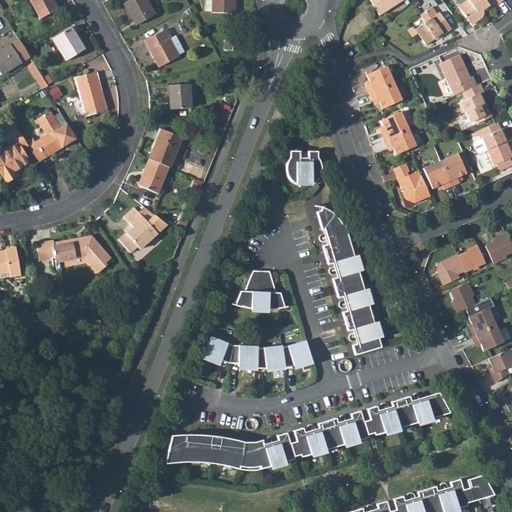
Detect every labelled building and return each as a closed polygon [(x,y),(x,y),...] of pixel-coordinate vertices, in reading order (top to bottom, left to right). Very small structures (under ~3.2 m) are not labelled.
[(28,0),(39,20),(57,11),(50,0),(28,0)] [(134,25),(153,15),(143,0),(128,0),(122,3),(134,25)] [(230,14),(230,0),(209,0),(209,13),(230,14)] [(402,0),(368,0),(379,16),(402,0)] [(466,0),(457,8),(469,23),(479,16),(480,12),(481,11),(493,2),(494,4),(498,0),(466,0)] [(437,11),(436,12),(431,5),(419,14),(423,21),(414,28),(417,31),(415,32),(424,45),(442,32),(443,33),(450,28),(437,11)] [(417,31),(414,28),(411,25),(406,29),(410,36),(415,32),(417,31)] [(63,60),(83,49),(70,26),(50,38),(63,60)] [(140,39),(154,66),(174,56),(164,37),(167,36),(162,27),(140,39)] [(181,52),(171,34),(167,36),(164,37),(174,56),(181,52)] [(0,73),(27,56),(17,39),(0,49),(0,73)] [(229,52),(230,42),(221,42),(221,51),(229,52)] [(476,85),(472,75),(469,77),(459,54),(438,64),(452,96),(461,92),(476,85)] [(45,85),(31,62),(26,65),(40,88),(45,85)] [(367,86),(371,94),(396,83),(388,66),(368,75),(371,80),(373,84),(369,86),(367,86)] [(105,109),(94,71),(73,77),(84,115),(105,109)] [(187,108),(187,102),(186,83),(166,84),(167,109),(187,108)] [(396,83),(371,94),(374,101),(375,101),(380,99),(381,103),(384,109),(404,100),(396,83)] [(479,93),(483,91),(480,84),(476,85),(461,92),(464,99),(459,101),(468,121),(474,119),(476,123),(491,115),(487,106),(485,107),(479,93)] [(57,125),(56,126),(46,110),(33,118),(43,134),(31,142),(28,137),(24,140),(26,144),(36,160),(41,157),(67,141),(74,137),(64,121),(57,125)] [(385,126),(387,130),(383,132),(382,133),(385,139),(410,128),(402,111),(383,120),(385,126)] [(19,133),(10,117),(0,123),(0,132),(9,146),(15,143),(12,138),(19,133)] [(509,157),(511,156),(511,155),(505,141),(500,128),(497,123),(476,132),(477,134),(478,137),(480,136),(485,148),(493,165),(496,163),(509,157)] [(500,128),(505,141),(508,140),(502,127),(500,128)] [(168,167),(179,137),(157,128),(146,158),(166,166),(168,167)] [(398,154),(418,144),(410,128),(385,139),(389,148),(390,147),(394,145),(395,148),(398,154)] [(29,160),(21,147),(26,144),(24,140),(19,133),(12,138),(15,143),(9,146),(0,151),(0,174),(4,181),(16,174),(13,169),(29,160)] [(480,136),(478,137),(473,140),(472,142),(476,150),(478,151),(485,148),(480,136)] [(298,149),(288,150),(288,154),(286,159),(286,164),(286,170),(288,174),(291,178),(294,181),(294,183),(310,183),(310,180),(313,177),(315,175),(317,170),(318,165),(317,160),(316,155),(315,154),(315,149),(305,149),(305,154),(298,154),(298,149)] [(440,160),(452,185),(460,182),(459,180),(457,176),(461,174),(466,171),(457,152),(440,160)] [(509,157),(496,163),(499,170),(511,164),(509,157)] [(146,158),(134,187),(154,195),(166,166),(146,158)] [(423,168),(432,188),(438,185),(442,183),(444,188),(444,189),(452,185),(440,160),(423,168)] [(418,170),(409,175),(407,171),(410,170),(406,162),(394,168),(399,178),(398,179),(407,199),(415,202),(430,196),(418,170)] [(135,244),(138,247),(155,232),(166,223),(154,214),(145,221),(136,211),(132,205),(121,215),(131,226),(126,230),(125,230),(115,238),(127,251),(135,244)] [(136,211),(145,221),(154,214),(143,205),(136,211)] [(327,209),(322,207),(320,211),(318,212),(328,244),(324,246),(328,262),(333,261),(336,260),(341,276),(337,277),(334,278),(338,296),(343,295),(347,294),(351,309),(347,311),(344,312),(348,329),(353,328),(357,327),(362,344),(358,345),(355,346),(356,353),(380,346),(344,222),(342,222),(338,218),(333,213),(327,209)] [(511,249),(511,248),(505,233),(495,238),(494,241),(485,245),(493,261),(506,255),(505,253),(511,249)] [(109,254),(91,234),(61,239),(65,256),(81,254),(96,270),(106,262),(103,259),(109,254)] [(49,255),(50,259),(65,256),(61,239),(51,241),(50,238),(34,241),(37,258),(49,255)] [(5,247),(5,249),(0,249),(0,275),(20,272),(15,245),(5,247)] [(479,265),(485,262),(479,246),(460,255),(459,254),(442,262),(441,271),(447,284),(461,277),(459,272),(466,269),(467,271),(472,268),(473,269),(479,266),(479,265)] [(341,276),(336,260),(333,261),(337,277),(341,276)] [(262,271),(255,270),(246,290),(243,290),(237,304),(252,308),(253,311),(261,311),(268,312),(271,308),(284,306),(281,292),(278,292),(271,271),(262,271)] [(468,283),(452,290),(455,298),(454,304),(457,312),(475,304),(471,297),(474,296),(468,283)] [(351,309),(347,294),(343,295),(347,311),(351,309)] [(468,328),(472,336),(497,325),(489,309),(495,306),(491,297),(466,309),(470,317),(469,317),(472,322),(473,326),(470,328),(468,328)] [(484,350),(504,341),(497,325),(472,336),(475,344),(476,343),(480,341),(482,345),(484,350)] [(362,344),(357,327),(353,328),(358,345),(362,344)] [(235,344),(213,337),(205,359),(221,365),(224,359),(240,363),(240,369),(257,369),(258,367),(267,368),(268,370),(286,368),(286,367),(294,366),(312,362),(307,341),(282,346),(281,345),(264,346),(264,347),(258,347),(258,344),(235,344)] [(494,370),(490,372),(496,382),(508,373),(506,368),(511,364),(511,357),(508,350),(488,359),(491,365),(494,370)] [(444,415),(437,392),(437,391),(425,395),(426,399),(411,403),(410,399),(409,396),(390,400),(392,404),(393,409),(379,413),(377,408),(377,404),(366,407),(369,417),(374,435),(375,437),(444,415)] [(425,395),(410,399),(411,403),(426,399),(425,395)] [(392,404),(377,408),(379,413),(393,409),(392,404)] [(303,426),(294,428),(297,438),(300,452),(302,454),(364,436),(366,435),(368,434),(364,419),(361,409),(352,412),(352,415),(353,420),(338,424),(337,420),(336,416),(318,421),(319,425),(321,429),(306,434),(304,430),(303,426)] [(352,415),(337,420),(338,424),(353,420),(352,415)] [(369,417),(364,419),(368,434),(366,435),(366,437),(374,435),(369,417)] [(319,425),(304,430),(306,434),(321,429),(319,425)] [(193,433),(175,433),(170,453),(175,460),(201,461),(221,463),(234,467),(245,469),(261,467),(295,458),(294,454),(290,440),(287,431),(279,433),(279,437),(280,441),(266,445),(265,441),(264,438),(243,440),(219,436),(205,433),(193,433)] [(279,437),(265,441),(266,445),(280,441),(279,437)] [(297,438),(290,440),(294,454),(300,452),(297,438)] [(473,504),(494,497),(482,478),(467,482),(469,491),(473,504)] [(453,511),(467,508),(467,505),(463,492),(461,488),(460,481),(450,484),(449,484),(450,489),(452,493),(438,497),(437,493),(436,489),(416,494),(418,499),(419,503),(405,507),(403,503),(402,499),(393,502),(396,511),(453,511)] [(473,504),(469,491),(468,491),(463,492),(467,505),(473,504)] [(418,499),(403,503),(405,507),(419,503),(418,499)]
